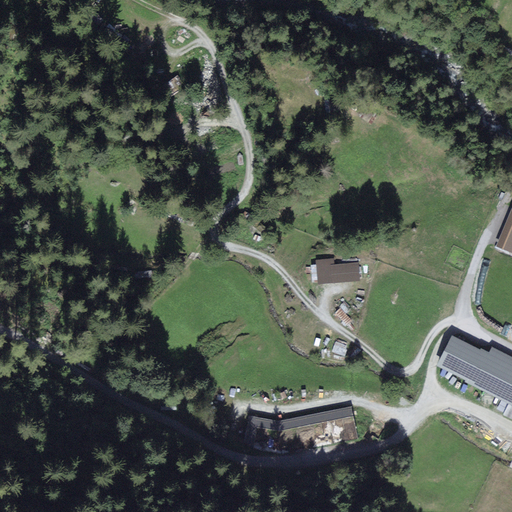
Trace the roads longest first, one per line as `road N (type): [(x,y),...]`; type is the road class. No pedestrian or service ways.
road 1 (track): [(511,348),(464,324),(445,324),(419,366),(400,373),(331,322),(271,262),(217,241),(212,236),(255,177),(221,53),(209,36),(141,0)]
road 2 (track): [(0,330),(227,456),(285,465),(341,457),(385,445),(417,412),(439,405),(511,427)]
